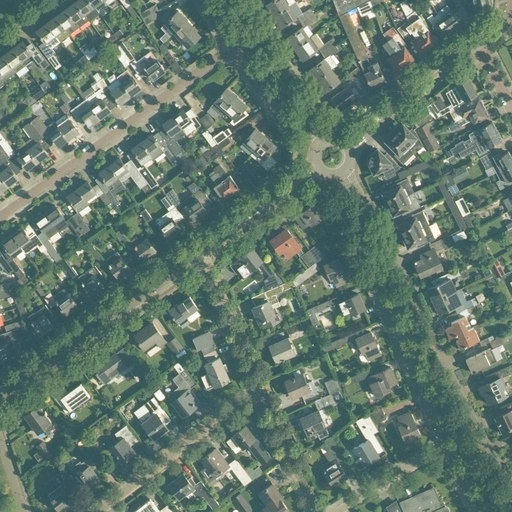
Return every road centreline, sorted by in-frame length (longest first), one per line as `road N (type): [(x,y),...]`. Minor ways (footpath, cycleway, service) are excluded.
road 1 (residential): [(0,217),(231,47)]
road 2 (residential): [(511,487),(398,261),(369,257)]
road 3 (tertiary): [(0,397),(201,251)]
road 4 (tertiary): [(443,449),(369,257)]
road 5 (residential): [(98,511),(262,391)]
road 6 (residential): [(346,144),(476,41)]
road 7 (residential): [(262,391),(201,251)]
road 8 (tertiary): [(201,251),(314,166)]
road 9 (residential): [(315,511),(262,391)]
road 10 (tertiary): [(321,140),(253,31)]
road 11 (residential): [(337,511),(443,449)]
